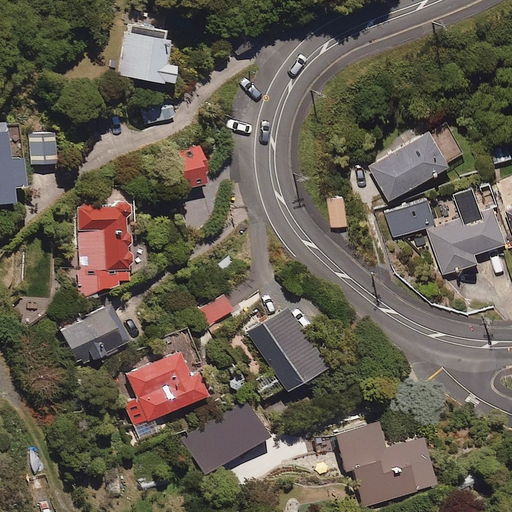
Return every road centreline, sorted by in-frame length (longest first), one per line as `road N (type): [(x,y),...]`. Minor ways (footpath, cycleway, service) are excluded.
road 1 (tertiary): [(430,333),(394,314),(309,244),(277,196),(272,152),(281,100),(313,56),(431,0)]
road 2 (residential): [(511,414),(442,367),(430,333)]
